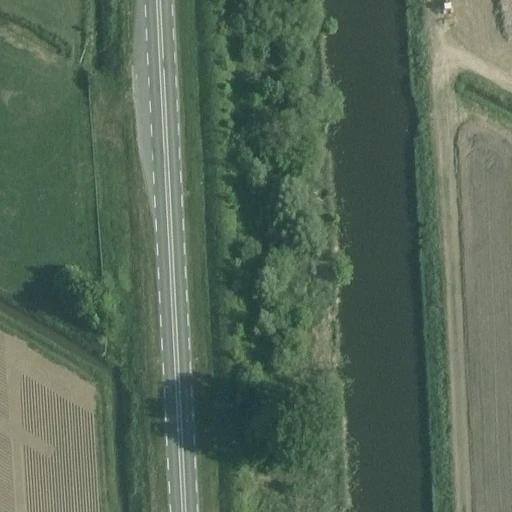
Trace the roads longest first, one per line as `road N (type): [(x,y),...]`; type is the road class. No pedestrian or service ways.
road 1 (track): [(458,511),(428,0)]
road 2 (primary): [(182,511),(157,0)]
road 3 (track): [(0,326),(96,383),(102,511)]
